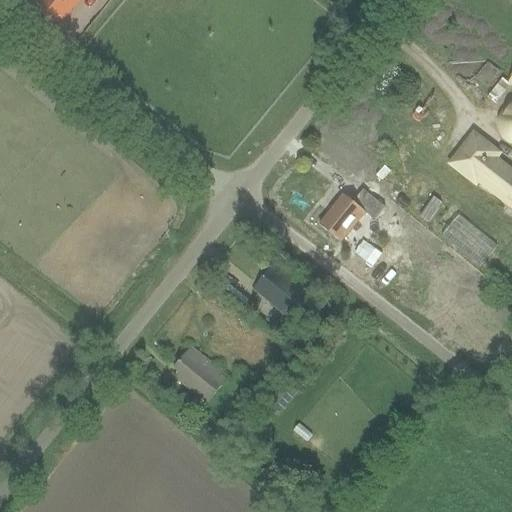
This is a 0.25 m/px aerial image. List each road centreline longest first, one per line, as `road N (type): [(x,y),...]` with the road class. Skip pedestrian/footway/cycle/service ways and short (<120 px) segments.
road 1 (unclassified): [(0,498),(237,198)]
road 2 (unclassified): [(511,406),(237,198)]
road 3 (unclassified): [(237,198),(0,9)]
road 4 (unclassified): [(237,198),(394,0)]
